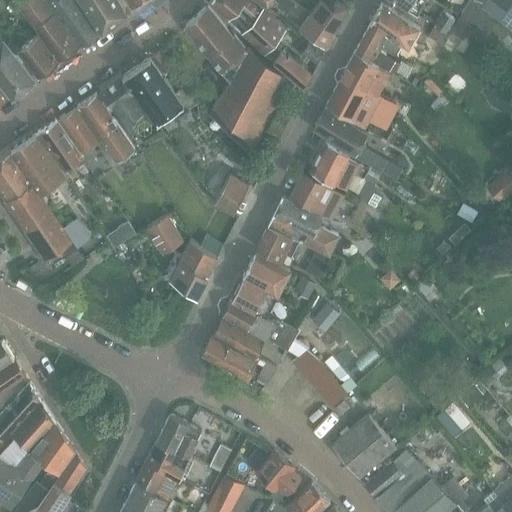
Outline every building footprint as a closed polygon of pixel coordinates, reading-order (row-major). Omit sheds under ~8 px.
[(22,0),(18,4),(59,60),(60,60),(79,46),(44,0),(22,0)] [(47,0),(80,44),(99,28),(79,0),(47,0)] [(82,0),(100,28),(102,30),(128,10),(121,0),(82,0)] [(258,9),(248,0),(211,0),(210,2),(265,53),(272,44),(285,29),(261,7),(258,9)] [(256,0),(264,6),(269,0),(279,0),(280,0),(276,5),(302,24),(299,28),(308,35),(325,48),(334,32),(325,25),(308,14),(290,0),(256,0)] [(396,0),(416,12),(423,0),(396,0)] [(511,0),(467,0),(462,9),(481,23),(494,12),(500,17),(511,0)] [(511,26),(511,0),(500,17),(511,26)] [(318,1),(308,14),(325,25),(334,32),(342,17),(347,8),(336,1),(329,9),(318,1)] [(370,22),(356,48),(388,69),(393,72),(394,71),(400,61),(386,54),(383,52),(379,49),(382,43),(383,44),(395,51),(401,41),(407,45),(419,26),(389,6),(390,5),(388,4),(388,5),(383,3),(381,1),(370,22)] [(233,36),(208,5),(183,27),(229,82),(214,110),(254,148),(280,101),(272,95),(283,76),(250,45),(247,49),(235,34),(233,36)] [(447,31),(456,18),(444,10),(435,23),(447,31)] [(464,39),(476,23),(463,14),(451,30),(464,39)] [(38,76),(58,61),(38,33),(17,48),(38,76)] [(0,81),(12,96),(35,78),(3,36),(2,37),(0,38),(0,81)] [(309,40),(304,47),(302,50),(317,63),(323,52),(309,40)] [(272,61),(280,51),(272,44),(265,53),(272,61)] [(345,67),(341,75),(379,98),(381,94),(376,91),(379,87),(388,69),(356,48),(345,67)] [(171,65),(160,49),(151,55),(162,72),(171,65)] [(304,88),(311,74),(297,61),(298,59),(296,57),(294,59),(288,54),(286,56),(280,51),(272,61),(304,88)] [(163,76),(149,56),(123,74),(147,110),(157,122),(193,97),(184,84),(175,90),(165,75),(163,76)] [(379,98),(341,75),(326,103),(364,126),(379,98)] [(122,76),(100,90),(123,126),(146,111),(122,76)] [(97,93),(59,117),(83,151),(101,138),(112,152),(110,153),(113,156),(114,156),(118,161),(135,149),(97,93)] [(325,106),(313,127),(355,152),(353,156),(364,162),(370,151),(359,145),(367,132),(325,106)] [(280,136),(293,113),(280,107),(268,130),(280,136)] [(38,131),(56,157),(66,171),(83,158),(56,120),(38,131)] [(35,132),(10,149),(41,194),(67,177),(59,166),(35,132)] [(325,138),(310,168),(334,183),(334,181),(347,187),(359,162),(347,157),(349,153),(325,138)] [(0,154),(0,190),(45,258),(72,240),(41,195),(40,195),(9,149),(0,154)] [(388,161),(382,172),(394,178),(400,167),(388,161)] [(487,185),(499,197),(511,184),(511,169),(508,166),(487,185)] [(303,170),(289,197),(323,215),(330,218),(344,192),(303,170)] [(233,213),(248,184),(229,172),(213,201),(233,213)] [(357,195),(367,203),(377,187),(366,178),(357,195)] [(293,235),(297,237),(300,238),(316,246),(330,252),(332,246),(333,246),(339,233),(319,223),(323,215),(289,197),(289,198),(282,194),(268,222),(293,235)] [(462,202),(456,213),(470,221),(476,211),(462,202)] [(163,252),(183,240),(167,213),(147,225),(163,252)] [(127,221),(116,228),(124,240),(135,233),(127,221)] [(293,235),(268,222),(256,247),(289,262),(300,238),(297,237),(293,235)] [(169,277),(181,286),(196,297),(216,259),(222,245),(206,233),(200,244),(190,237),(183,248),(180,247),(178,251),(181,253),(172,271),(169,277)] [(446,238),(438,245),(445,253),(453,246),(446,238)] [(73,241),(62,248),(73,267),(84,260),(73,241)] [(306,270),(317,275),(327,256),(316,250),(306,270)] [(291,268),(256,251),(233,297),(268,314),(291,268)] [(129,256),(122,261),(129,270),(139,263),(135,257),(129,256)] [(392,268),(381,278),(389,287),(400,277),(392,268)] [(415,269),(409,275),(414,280),(420,274),(415,269)] [(302,274),(298,282),(312,289),(316,281),(302,274)] [(415,285),(425,294),(433,285),(423,276),(415,285)] [(159,295),(149,302),(156,312),(166,305),(159,295)] [(285,348),(292,336),(297,328),(272,315),(271,318),(231,298),(222,316),(253,331),(253,332),(285,348)] [(329,301),(314,319),(327,330),(342,312),(329,301)] [(221,316),(212,334),(256,355),(263,339),(252,333),(253,332),(253,331),(222,316),(221,316)] [(211,334),(203,351),(247,374),(256,356),(255,355),(256,355),(212,334),(211,334)] [(0,366),(15,356),(3,338),(0,340),(0,366)] [(299,368),(303,364),(314,355),(308,347),(292,360),(299,368)] [(305,376),(309,373),(321,362),(314,355),(303,364),(299,368),(305,376)] [(332,355),(326,361),(343,381),(344,382),(341,385),(341,386),(347,393),(351,390),(357,384),(332,355)] [(0,392),(26,374),(16,357),(0,368),(0,392)] [(266,382),(276,365),(266,360),(257,376),(266,382)] [(312,384),(314,382),(328,370),(321,362),(309,373),(305,376),(312,384)] [(448,383),(455,390),(478,370),(471,363),(448,383)] [(492,364),(479,375),(488,385),(501,374),(492,364)] [(319,392),(324,388),(335,378),(328,370),(314,382),(312,384),(319,392)] [(326,400),(337,390),(341,386),(335,378),(324,388),(319,392),(326,400)] [(0,442),(3,440),(42,398),(31,381),(0,414),(0,442)] [(473,381),(458,394),(468,405),(483,392),(473,381)] [(333,408),(337,404),(348,394),(341,386),(337,390),(326,400),(333,408)] [(0,496),(10,504),(41,461),(60,435),(64,434),(65,433),(42,398),(3,440),(0,442),(0,496)] [(453,401),(436,415),(444,425),(462,412),(453,401)] [(369,412),(332,443),(359,475),(396,444),(369,412)] [(170,413),(157,439),(188,454),(201,429),(170,413)] [(41,461),(50,467),(58,473),(74,448),(65,433),(64,434),(60,435),(41,461)] [(157,439),(146,461),(178,477),(189,455),(188,454),(157,439)] [(210,465),(220,470),(222,471),(232,449),(221,444),(210,465)] [(27,511),(56,511),(71,491),(70,490),(86,465),(74,448),(58,473),(47,488),(35,507),(30,509),(27,511)] [(264,460),(256,469),(269,480),(267,484),(273,489),(270,493),(278,500),(286,491),(301,474),(292,467),(293,466),(294,465),(274,448),(271,451),(264,460)] [(364,483),(388,511),(444,511),(457,502),(441,485),(431,475),(406,449),(364,483)] [(146,461),(135,482),(170,500),(175,490),(170,488),(175,479),(179,481),(180,478),(178,477),(146,461)] [(229,511),(245,482),(225,472),(208,504),(222,511),(229,511)] [(441,485),(457,502),(458,503),(468,494),(453,475),(441,485)] [(292,498),(293,499),(287,505),(293,511),(316,511),(331,499),(312,479),(292,498)] [(511,479),(506,484),(511,491),(511,493),(503,501),(511,511),(511,479)] [(13,511),(27,511),(30,509),(35,507),(47,488),(36,480),(18,505),(13,511)] [(135,482),(124,504),(140,511),(164,511),(170,500),(135,482)] [(477,511),(511,511),(503,501),(493,489),(483,498),(486,502),(476,510),(477,511)]
